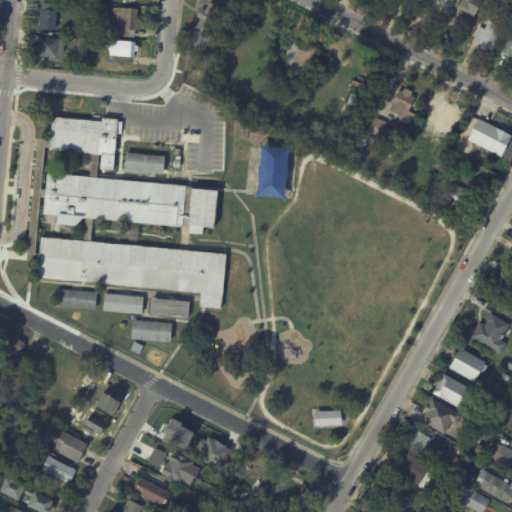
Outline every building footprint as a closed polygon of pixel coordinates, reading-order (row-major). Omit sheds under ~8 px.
[(475,0),(479,2),(473,16),(456,8),(459,0),(475,0)] [(229,10),(230,10),(207,52),(194,44),(196,41),(192,39),(203,20),(199,17),(203,9),(207,11),(212,3),(216,6),(218,3),(229,10)] [(58,11),(60,11),(59,30),(42,29),(43,10),(44,10),(45,4),(59,5),(58,11)] [(143,28),(143,30),(138,30),(138,37),(126,36),(126,29),(119,29),(120,14),(116,14),(116,8),(120,8),(120,7),(141,8),(140,19),(144,19),(143,28)] [(478,45),(470,40),(478,26),(483,29),(488,20),(502,28),(489,51),(478,45)] [(511,55),(510,55),(508,58),(497,52),(509,30),(511,31),(511,55)] [(67,42),(66,54),(61,54),(60,58),(40,56),(42,36),(62,39),(62,40),(67,40),(67,42)] [(318,62),(315,70),(310,68),(306,76),(286,66),(290,57),(287,56),(294,41),(296,42),(298,38),(324,50),(318,62)] [(138,42),(138,45),(141,46),(141,51),(138,51),(137,57),(113,55),(114,50),(112,50),(112,46),(113,46),(113,45),(108,44),(109,40),(114,40),(138,42)] [(281,90),(273,85),(281,72),(288,77),(281,90)] [(408,89),(414,92),(412,95),(416,97),(408,118),(391,111),(399,89),(404,91),(405,88),(408,89)] [(352,96),(354,92),(367,97),(362,109),(349,104),(352,96)] [(453,105),(465,111),(454,132),(437,124),(447,102),(453,105)] [(438,115),(432,111),(436,103),(443,106),(438,115)] [(349,111),(357,115),(355,119),(347,115),(349,111)] [(51,116),(100,121),(101,117),(117,118),(116,121),(121,121),(120,133),(115,133),(112,169),(99,168),(101,153),(48,149),(51,116)] [(384,120),(390,122),(384,137),(371,131),(377,117),(384,120)] [(481,119),(511,135),(511,141),(504,157),(469,139),(480,119),(481,119)] [(163,155),(162,173),(124,170),(125,152),(163,155)] [(97,154),(90,154),(89,176),(96,176),(97,154)] [(468,172),(478,176),(475,182),(464,177),(467,171),(468,172)] [(46,172),(190,185),(190,188),(216,190),(213,227),(202,226),(202,234),(188,232),(188,227),(82,217),(74,225),(56,223),(57,215),(42,213),(46,172)] [(472,192),(476,195),(466,213),(443,200),(454,182),(472,192)] [(40,236),(225,253),(220,307),(198,305),(199,292),(36,277),(40,236)] [(511,278),(511,300),(493,290),(502,273),(511,278)] [(55,305),(94,309),(96,291),(56,288),(55,305)] [(102,309),(140,313),(142,296),(103,292),(102,309)] [(149,314),(187,317),(188,301),(150,297),(149,314)] [(507,326),(502,336),(499,340),(504,343),(498,354),(468,338),(477,322),(483,326),(485,322),(484,321),(487,315),(489,315),(489,314),(508,324),(507,326)] [(132,319),(171,323),(169,342),(130,338),(132,319)] [(28,342),(21,356),(15,353),(13,358),(0,351),(0,326),(21,337),(20,339),(28,342)] [(133,351),(137,342),(145,346),(141,355),(133,351)] [(477,360),(483,363),(481,365),(485,367),(481,374),(477,373),(472,382),(446,368),(457,348),(477,360)] [(507,380),(500,377),(503,372),(509,376),(507,380)] [(457,409),(431,394),(442,374),(471,391),(460,411),(457,409)] [(110,389),(116,392),(108,409),(80,396),(88,379),(110,389)] [(454,424),(454,425),(450,422),(443,435),(420,422),(425,412),(423,411),(430,399),(459,416),(454,424)] [(500,426),(489,421),(495,407),(504,410),(502,416),(504,417),(500,426)] [(340,424),(314,425),(313,410),(339,409),(340,424)] [(89,418),(101,424),(100,427),(102,428),(100,433),(98,432),(95,439),(76,429),(81,418),(80,417),(81,414),(89,418)] [(171,422),(171,421),(172,421),(176,415),(192,423),(187,433),(184,431),(181,438),(188,441),(183,451),(161,440),(171,422)] [(476,420),(479,415),(485,419),(482,424),(476,420)] [(81,462),(80,463),(61,453),(62,450),(44,441),(50,428),(49,428),(51,424),(90,444),(81,462)] [(421,457),(401,446),(411,429),(420,434),(423,428),(434,434),(421,457)] [(198,436),(192,458),(224,466),(229,444),(198,436)] [(511,452),(511,472),(493,462),(493,461),(486,457),(494,442),(511,452)] [(476,444),(484,448),(481,456),(472,452),(476,444)] [(427,466),(416,486),(390,472),(401,451),(427,466)] [(451,460),(454,455),(462,459),(459,464),(451,460)] [(74,482),(72,485),(52,474),(51,475),(47,472),(44,470),(51,456),(54,458),(79,471),(74,482)] [(263,469),(284,481),(277,496),(275,494),(270,502),(259,496),(263,488),(251,482),(259,465),(264,467),(263,469)] [(511,493),(506,504),(472,485),(481,470),(509,485),(510,483),(511,484),(511,493)] [(309,483),(297,504),(278,494),(291,472),(309,483)] [(20,482),(29,486),(28,487),(55,500),(49,511),(41,511),(29,506),(33,496),(25,492),(21,501),(2,492),(9,476),(20,482)] [(172,492),(173,493),(168,501),(177,506),(174,511),(166,507),(166,508),(134,491),(137,487),(135,485),(139,477),(141,478),(142,476),(147,479),(146,479),(168,491),(168,490),(172,492)] [(450,495),(454,486),(465,492),(460,501),(450,495)] [(486,504),(481,511),(474,511),(459,503),(468,489),(489,501),(486,504)] [(133,501),(144,506),(141,511),(124,511),(126,508),(125,508),(130,499),(133,501)] [(364,511),(367,507),(371,501),(388,511),(387,511),(364,511)]
